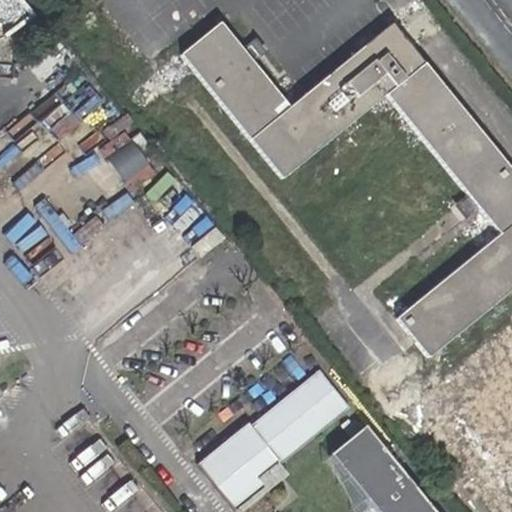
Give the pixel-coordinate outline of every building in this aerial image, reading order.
[(247,61),(237,49),(214,20),(174,53),(275,178),(380,94),(463,195),(471,205),(493,233),(389,317),(422,357),(511,283),(511,177),(383,21),(283,105),(247,61)] [(244,43),(237,49),(247,61),(254,55),(244,43)] [(145,153),(129,169),(150,189),(166,173),(145,153)] [(463,211),(471,205),(463,195),(455,202),(463,211)] [(270,460),(274,464),(345,404),(314,366),(247,425),(243,421),(192,462),(230,509),(238,502),(261,484),(253,474),(270,460)] [(431,511),(360,422),(324,450),(363,499),(365,506),(369,511),(431,511)] [(283,475),(274,464),(270,460),(253,474),(261,484),(238,502),(243,508),(283,475)]
